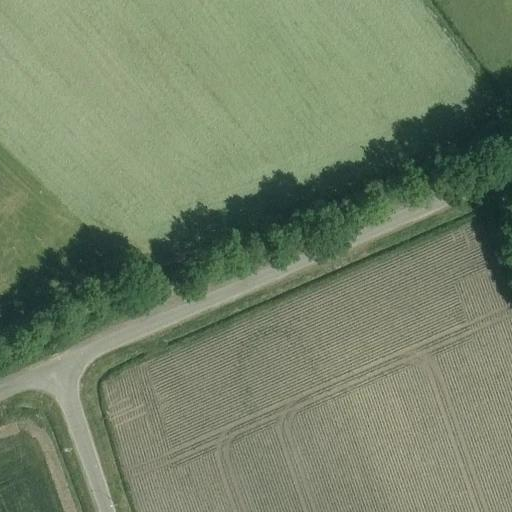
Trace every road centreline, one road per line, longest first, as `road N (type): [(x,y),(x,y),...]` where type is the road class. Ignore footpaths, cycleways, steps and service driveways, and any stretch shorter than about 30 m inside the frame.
road 1 (unclassified): [(59,367),(511,169)]
road 2 (unclassified): [(108,511),(59,367)]
